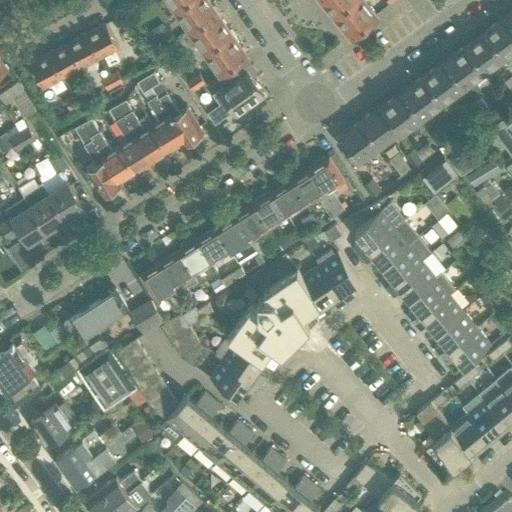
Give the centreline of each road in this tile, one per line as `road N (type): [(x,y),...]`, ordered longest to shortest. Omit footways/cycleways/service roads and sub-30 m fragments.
road 1 (residential): [(385,422),(439,372),(375,291),(309,342),(255,409),(337,478)]
road 2 (residential): [(320,106),(0,317)]
road 3 (residential): [(320,106),(467,0)]
road 4 (residential): [(320,106),(244,0)]
road 5 (residential): [(0,29),(10,45),(24,46),(95,12),(100,0)]
